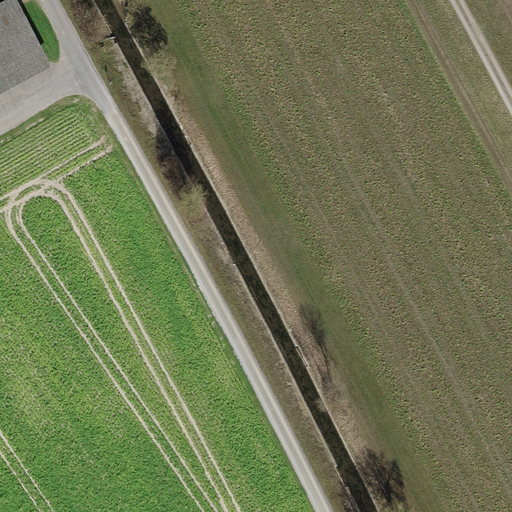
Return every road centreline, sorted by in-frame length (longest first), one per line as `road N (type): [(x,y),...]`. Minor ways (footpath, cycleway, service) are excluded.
road 1 (track): [(323,511),(88,68),(0,117)]
road 2 (track): [(409,0),(511,180)]
road 3 (track): [(453,0),(511,108)]
